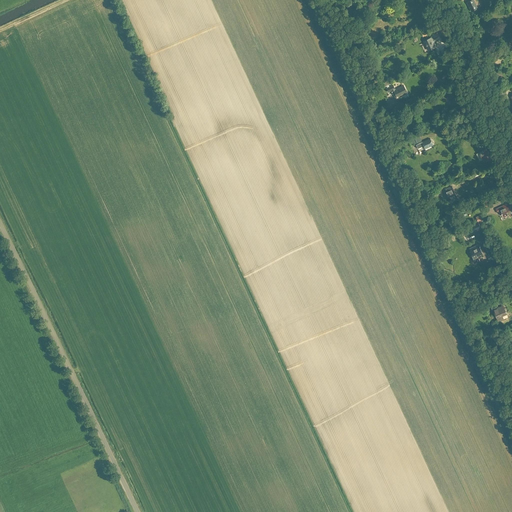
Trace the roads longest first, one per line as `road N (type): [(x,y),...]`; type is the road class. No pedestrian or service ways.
road 1 (unclassified): [(0,226),(137,511)]
road 2 (residential): [(511,159),(438,0)]
